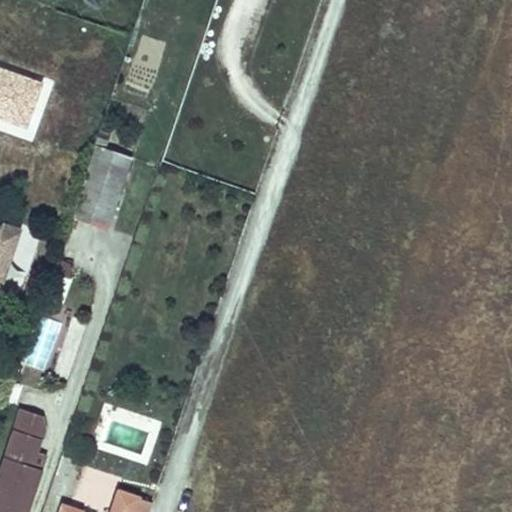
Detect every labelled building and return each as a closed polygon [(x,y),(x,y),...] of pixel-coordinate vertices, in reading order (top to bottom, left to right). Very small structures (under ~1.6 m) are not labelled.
[(165,81),(182,93),(189,71),(180,60),(171,68),(174,73),(165,81)] [(0,114),(27,124),(32,110),(42,82),(0,67),(0,114)] [(69,217),(104,229),(129,157),(93,145),(69,217)] [(0,262),(3,264),(14,233),(0,227),(0,262)] [(69,278),(50,272),(42,297),(61,303),(69,278)] [(0,467),(0,511),(24,511),(37,473),(44,455),(34,451),(39,435),(36,416),(20,410),(0,467)] [(79,511),(59,505),(56,511),(147,511),(151,503),(117,491),(110,511),(79,511)]
